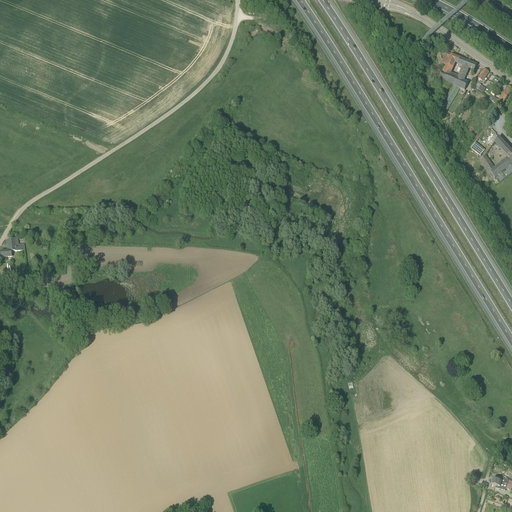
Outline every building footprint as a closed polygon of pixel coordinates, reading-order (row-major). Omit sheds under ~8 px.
[(459,65),(461,59),(446,53),(442,63),(447,65),(439,79),(454,85),(458,76),(452,73),(456,64),(459,65)] [(461,59),(459,65),(463,67),(459,76),(458,76),(454,85),(441,107),(447,111),(461,88),(465,91),(468,83),(463,81),(468,69),(474,72),(477,66),(461,59)] [(483,82),(489,72),(485,70),(474,86),(479,89),(481,86),(480,85),(482,82),(483,82)] [(511,88),(508,86),(498,102),(502,104),(511,88)] [(495,104),(498,100),(494,97),(496,94),(494,92),(489,99),(495,104)] [(486,156),(480,161),(492,179),(494,178),(511,163),(511,151),(499,137),(494,141),(495,143),(508,157),(494,168),(486,156)] [(478,154),(481,156),(486,149),(475,143),(472,149),(474,151),(472,156),(476,158),(478,154)] [(24,245),(15,246),(14,240),(6,241),(7,252),(1,253),(1,258),(11,257),(11,256),(12,256),(12,252),(24,250),(24,245)] [(511,491),(511,487),(511,481),(506,479),(507,478),(504,477),(502,482),(500,481),(493,479),(492,485),(497,486),(496,488),(495,488),(503,490),(505,491),(506,489),(511,491)]
